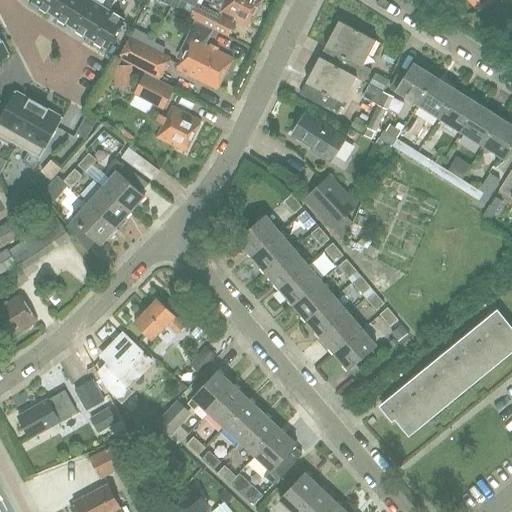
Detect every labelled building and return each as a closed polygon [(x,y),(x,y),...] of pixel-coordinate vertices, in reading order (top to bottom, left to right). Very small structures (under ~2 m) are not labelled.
[(31,0),(31,2),(50,14),(58,0),(31,0)] [(58,0),(50,14),(68,25),(83,0),(58,0)] [(101,4),(94,0),(83,0),(68,25),(86,37),(105,6),(101,4)] [(105,6),(86,37),(105,49),(124,18),(109,9),(114,2),(110,0),(103,0),(101,4),(105,6)] [(224,0),(219,12),(221,13),(221,14),(198,2),(198,0),(157,0),(190,16),(190,17),(200,22),(200,23),(228,36),(236,21),(247,26),(260,0),(224,0)] [(487,0),(468,0),(475,9),(487,0)] [(200,22),(190,17),(176,10),(173,16),(190,23),(188,26),(196,29),(196,30),(190,28),(181,45),(187,48),(176,69),(188,74),(216,88),(231,58),(206,45),(210,36),(197,30),(198,27),(197,27),(200,23),(200,22)] [(372,69),(362,63),(368,52),(378,57),(385,44),(374,39),(337,20),(324,45),(341,53),(335,64),(355,75),(366,80),(372,69)] [(130,65),(133,65),(161,80),(172,57),(130,36),(117,59),(130,65)] [(0,60),(9,56),(0,38),(0,60)] [(355,75),(335,64),(318,55),(305,81),(306,82),(299,94),(337,114),(344,102),(342,101),(355,75)] [(393,80),(389,87),(395,91),(406,98),(417,105),(435,76),(423,69),(412,63),(408,70),(403,77),(397,74),(393,80)] [(130,65),(113,66),(114,87),(133,87),(133,65),(130,65)] [(375,72),(368,84),(383,93),(390,80),(375,72)] [(145,73),(134,94),(163,109),(174,88),(145,73)] [(457,90),(435,76),(417,105),(439,119),(457,90)] [(383,93),(368,84),(362,97),(377,104),(383,93)] [(39,103),(15,90),(0,116),(0,135),(16,144),(39,103)] [(457,90),(439,119),(461,132),(479,104),(457,90)] [(63,117),(39,103),(16,144),(40,158),(63,117)] [(375,132),(387,108),(379,104),(367,128),(375,132)] [(479,104),(461,132),(483,146),(500,118),(479,104)] [(155,122),(161,126),(155,137),(184,152),(200,120),(171,106),(165,117),(159,114),(155,122)] [(348,138),(339,133),(305,111),(290,134),(324,156),(334,162),(348,138)] [(85,115),(81,122),(92,128),(96,121),(85,115)] [(356,116),(350,126),(361,132),(367,123),(356,116)] [(511,125),(500,118),(483,146),(505,160),(511,148),(511,125)] [(392,145),(397,137),(383,129),(375,143),(385,149),(389,143),(392,145)] [(418,151),(397,137),(392,145),(414,159),(418,151)] [(159,169),(129,146),(122,156),(152,178),(159,169)] [(418,151),(414,159),(436,173),(441,165),(418,151)] [(89,152),(77,165),(86,173),(98,160),(89,152)] [(109,177),(101,187),(128,212),(143,195),(141,193),(149,183),(115,158),(109,163),(106,175),(109,177)] [(511,198),(511,167),(498,189),(511,197),(511,198)] [(57,175),(56,177),(67,187),(69,185),(72,187),(83,176),(74,168),(63,180),(57,175)] [(449,170),(444,178),(458,186),(463,179),(449,170)] [(330,224),(354,201),(327,172),(303,195),(330,224)] [(483,203),(500,178),(490,172),(479,189),(471,184),(466,192),(483,203)] [(67,187),(56,177),(42,192),(52,204),(67,187)] [(0,212),(13,205),(0,183),(0,212)] [(101,187),(86,203),(114,227),(128,212),(101,187)] [(283,201),(294,213),(303,206),(292,193),(283,201)] [(503,200),(495,195),(481,217),(489,222),(503,200)] [(114,227),(86,203),(72,219),(72,220),(67,225),(87,251),(96,241),(99,244),(114,227)] [(297,217),(307,230),(316,223),(305,210),(297,217)] [(7,247),(0,252),(0,274),(8,269),(13,276),(22,269),(23,271),(71,237),(55,215),(33,231),(33,232),(9,250),(7,247)] [(11,220),(0,226),(0,248),(31,231),(21,215),(12,221),(11,220)] [(250,255),(278,232),(264,215),(236,239),(250,255)] [(311,233),(321,246),(330,239),(319,226),(311,233)] [(292,248),(278,232),(250,255),(264,271),(292,248)] [(324,249),(335,262),(343,255),(333,242),(324,249)] [(306,264),(292,248),(264,271),(278,288),(306,264)] [(357,271),(347,258),(338,265),(348,278),(357,271)] [(306,264),(278,288),(292,304),(319,281),(306,264)] [(364,296),(372,289),(360,274),(351,281),(364,296)] [(319,281),(292,304),(305,321),(333,297),(319,281)] [(384,303),(372,289),(364,296),(376,311),(384,303)] [(35,319),(17,292),(0,303),(0,336),(2,340),(35,319)] [(49,299),(55,305),(60,300),(54,294),(49,299)] [(152,338),(166,323),(178,335),(187,325),(174,315),(155,297),(133,321),(152,338)] [(333,297),(305,321),(319,337),(347,313),(333,297)] [(379,314),(390,327),(398,320),(387,307),(379,314)] [(361,330),(347,313),(319,337),(333,353),(361,330)] [(511,337),(493,314),(471,332),(497,363),(511,350),(511,337)] [(408,333),(401,325),(392,333),(399,341),(408,333)] [(375,347),(361,330),(333,353),(347,370),(375,347)] [(471,332),(449,350),(475,381),(497,363),(471,332)] [(122,333),(102,355),(118,370),(105,384),(121,402),(131,391),(127,387),(151,361),(147,356),(148,355),(145,352),(144,353),(122,333)] [(189,363),(199,373),(216,355),(205,345),(189,363)] [(475,381),(449,350),(427,367),(453,399),(475,381)] [(453,399),(427,367),(405,385),(431,417),(453,399)] [(207,412),(233,384),(217,370),(191,397),(192,398),(187,403),(194,410),(199,405),(207,412)] [(91,378),(74,387),(85,408),(103,399),(91,378)] [(249,399),(233,384),(207,412),(223,427),(249,399)] [(431,417),(405,385),(384,403),(409,434),(431,417)] [(75,409),(63,389),(17,414),(29,435),(75,409)] [(177,399),(155,423),(170,437),(192,413),(177,399)] [(265,414),(249,399),(223,427),(238,441),(265,414)] [(114,406),(90,419),(97,432),(121,418),(114,406)] [(265,414),(238,441),(254,455),(280,427),(265,414)] [(280,427),(254,455),(270,470),(265,476),(273,483),(301,452),(293,445),(296,442),(280,427)] [(205,447),(193,435),(186,443),(198,455),(205,447)] [(129,436),(89,456),(101,479),(118,470),(122,478),(133,472),(128,463),(140,457),(129,436)] [(201,458),(213,469),(221,461),(209,450),(201,458)] [(237,476),(224,464),(217,473),(229,484),(237,476)] [(261,493),(270,484),(250,465),(241,474),(261,493)] [(291,511),(296,511),(320,487),(304,472),(278,499),(291,511)] [(232,487),(244,498),(252,490),(239,479),(232,487)] [(107,482),(71,501),(77,511),(125,511),(122,505),(119,506),(107,482)] [(161,511),(200,511),(209,505),(194,487),(161,511)] [(320,487),(296,511),(325,511),(335,501),(320,487)] [(217,496),(226,504),(233,497),(224,489),(217,496)] [(346,511),(335,501),(325,511),(346,511)]
